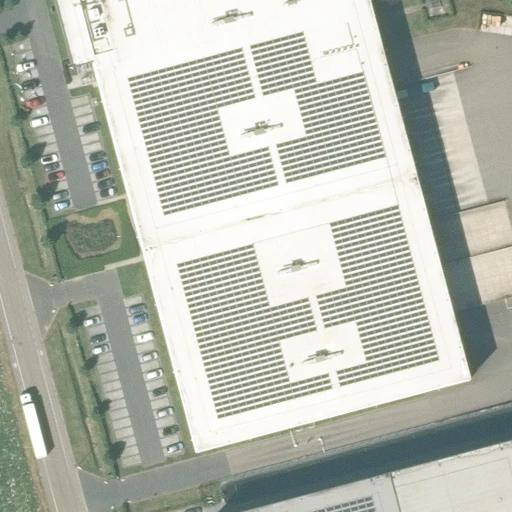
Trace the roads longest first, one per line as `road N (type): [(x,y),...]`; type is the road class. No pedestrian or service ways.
road 1 (unknown): [(14,305),(88,286),(108,293),(155,485)]
road 2 (unclassified): [(69,511),(0,253)]
road 3 (unknown): [(34,8),(87,202)]
